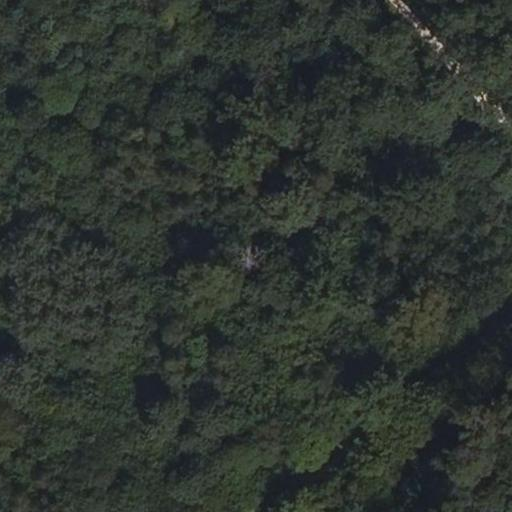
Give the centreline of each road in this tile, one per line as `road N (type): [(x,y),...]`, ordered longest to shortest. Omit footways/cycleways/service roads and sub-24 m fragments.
road 1 (track): [(511,309),(266,511)]
road 2 (track): [(511,132),(396,0)]
